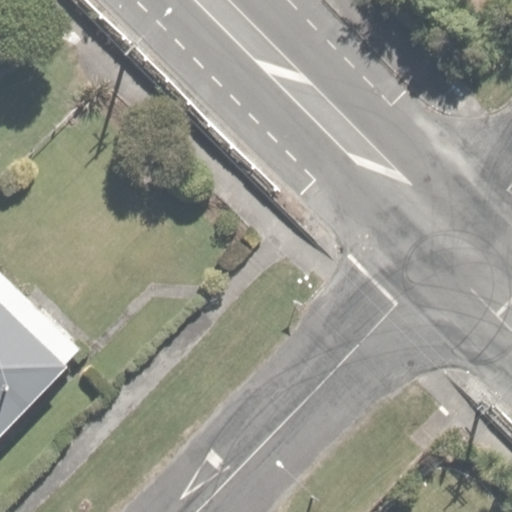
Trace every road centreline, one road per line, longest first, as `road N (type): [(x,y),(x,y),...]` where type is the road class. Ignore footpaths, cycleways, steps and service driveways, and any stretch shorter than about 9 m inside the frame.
road 1 (residential): [(198,511),(460,239)]
road 2 (residential): [(460,239),(221,0)]
